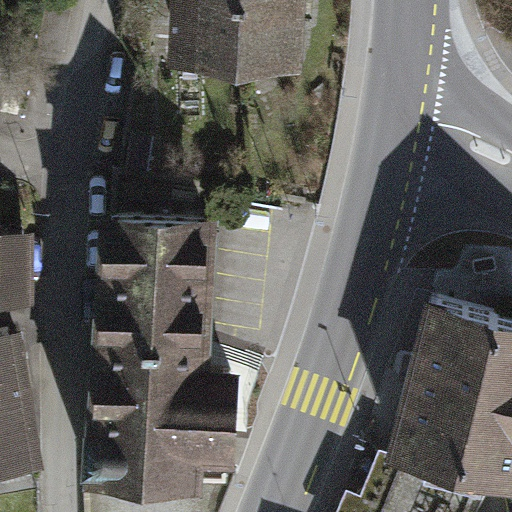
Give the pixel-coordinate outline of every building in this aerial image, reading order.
[(236,53),(238,0),(185,0),(183,50),(236,53)] [(292,0),(238,0),(236,53),(290,55),(292,0)] [(86,420),(83,459),(225,468),(231,369),(199,364),(207,218),(112,212),(98,420),(86,420)] [(0,289),(23,289),(23,230),(0,230),(0,289)] [(511,313),(431,293),(393,440),(407,444),(488,465),(511,471),(511,313)] [(0,328),(0,458),(31,454),(18,383),(30,382),(28,360),(14,361),(7,328),(0,328)] [(407,444),(402,456),(479,477),(490,480),(493,472),(491,468),(488,465),(407,444)] [(463,511),(479,477),(402,456),(378,511),(463,511)]
